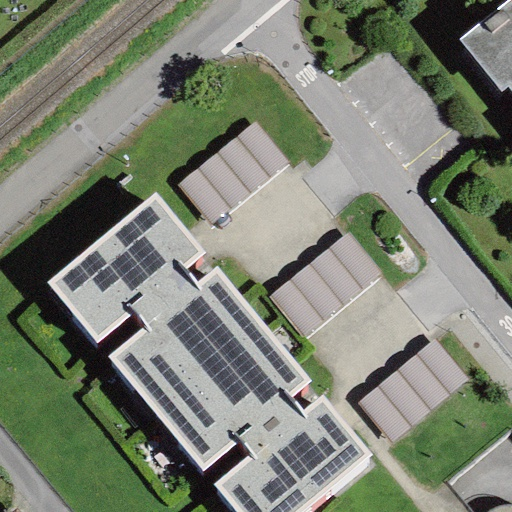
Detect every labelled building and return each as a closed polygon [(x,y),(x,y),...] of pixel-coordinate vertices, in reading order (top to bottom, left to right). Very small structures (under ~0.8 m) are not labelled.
[(511,0),(503,0),(456,38),(499,92),(506,87),(511,94),(511,0)] [(253,122),(175,185),(209,228),(288,165),(253,122)] [(196,283),(184,269),(204,253),(154,193),(45,283),(96,343),(133,312),(144,325),(106,357),(202,472),(238,442),(248,454),(212,485),(234,511),(301,511),(371,455),(320,394),(301,410),(291,398),(311,382),(215,267),(196,283)] [(346,233),(266,297),(300,339),(380,275),(346,233)] [(433,340),(355,404),(389,445),(467,381),(433,340)]
